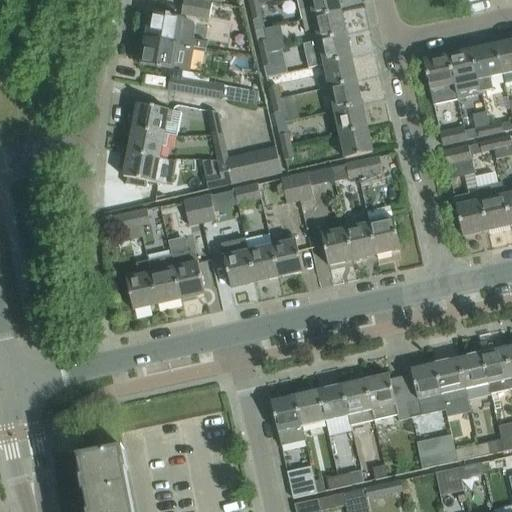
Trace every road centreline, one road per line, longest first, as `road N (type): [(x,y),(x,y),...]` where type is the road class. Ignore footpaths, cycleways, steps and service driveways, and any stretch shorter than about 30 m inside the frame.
road 1 (residential): [(448,287),(392,40)]
road 2 (tertiary): [(11,386),(234,334)]
road 3 (tertiary): [(234,334),(448,287)]
road 4 (residential): [(274,511),(234,334)]
road 5 (residential): [(87,152),(112,0)]
road 6 (tertiary): [(36,511),(11,386)]
road 7 (residential): [(392,40),(511,16)]
